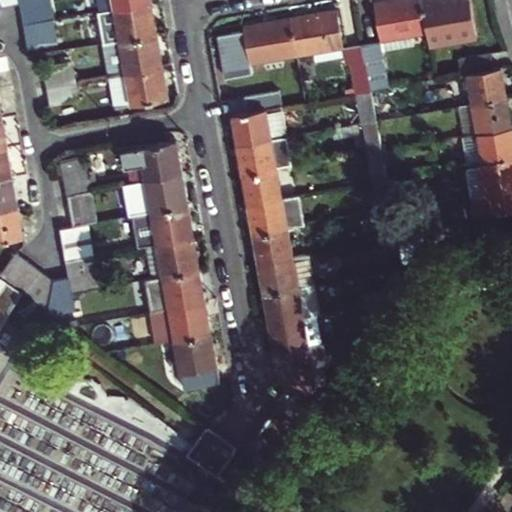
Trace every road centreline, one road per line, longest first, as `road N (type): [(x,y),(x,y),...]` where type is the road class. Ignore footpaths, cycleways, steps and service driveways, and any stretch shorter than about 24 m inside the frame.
road 1 (residential): [(201,111),(253,392)]
road 2 (residential): [(31,143),(201,111)]
road 3 (residential): [(8,18),(31,143)]
